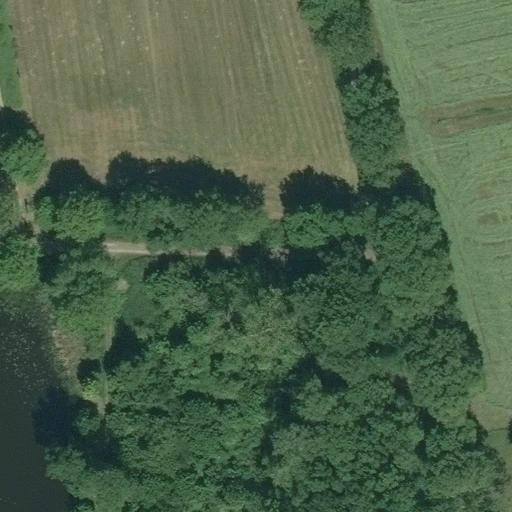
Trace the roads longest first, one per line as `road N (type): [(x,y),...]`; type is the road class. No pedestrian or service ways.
road 1 (track): [(0,248),(348,252),(397,245)]
road 2 (track): [(397,245),(464,511)]
road 3 (track): [(335,0),(397,245)]
